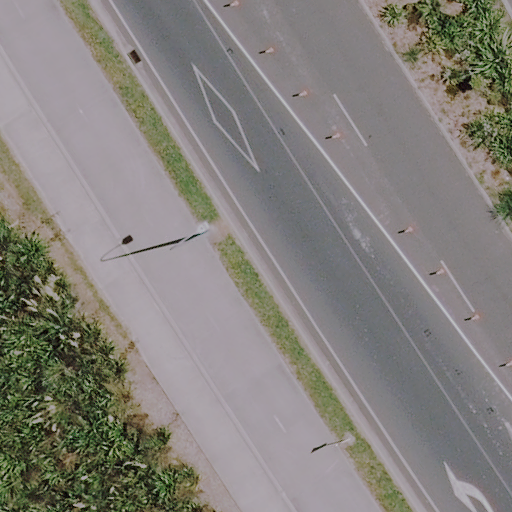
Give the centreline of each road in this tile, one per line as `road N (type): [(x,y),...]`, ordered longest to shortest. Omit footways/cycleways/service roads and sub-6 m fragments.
road 1 (secondary): [(483,511),(148,0)]
road 2 (secondary): [(511,358),(282,0)]
